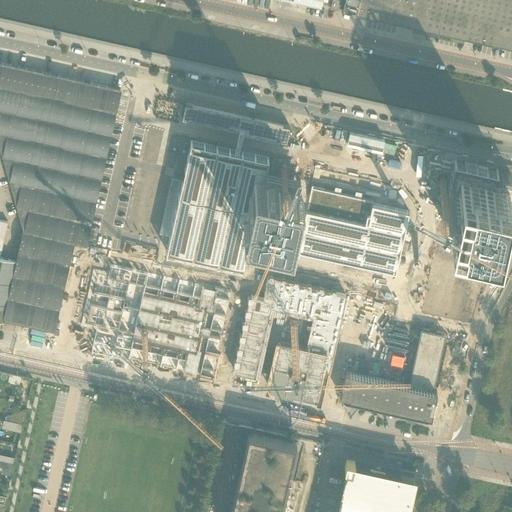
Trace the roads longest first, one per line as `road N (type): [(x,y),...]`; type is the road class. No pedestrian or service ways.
road 1 (tertiary): [(511,154),(0,42)]
road 2 (tertiary): [(451,454),(0,352)]
road 3 (unclassified): [(511,74),(183,0)]
road 4 (tertiary): [(511,247),(451,454)]
